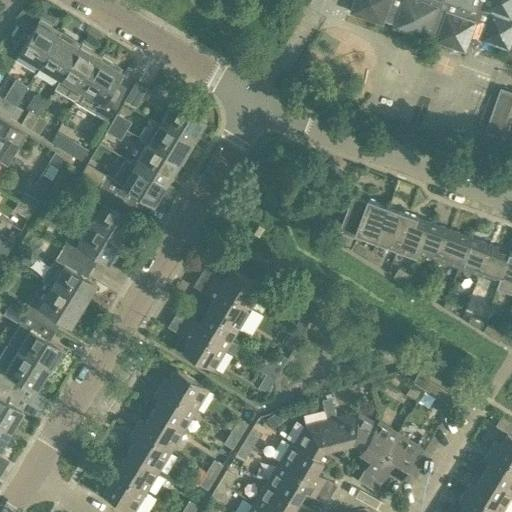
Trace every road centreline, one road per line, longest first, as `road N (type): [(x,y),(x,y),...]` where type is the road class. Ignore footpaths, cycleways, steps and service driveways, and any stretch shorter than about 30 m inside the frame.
road 1 (residential): [(31,475),(255,99)]
road 2 (unclassified): [(511,199),(297,123),(255,99)]
road 3 (unclassified): [(255,99),(82,0)]
road 4 (residential): [(408,511),(511,351)]
